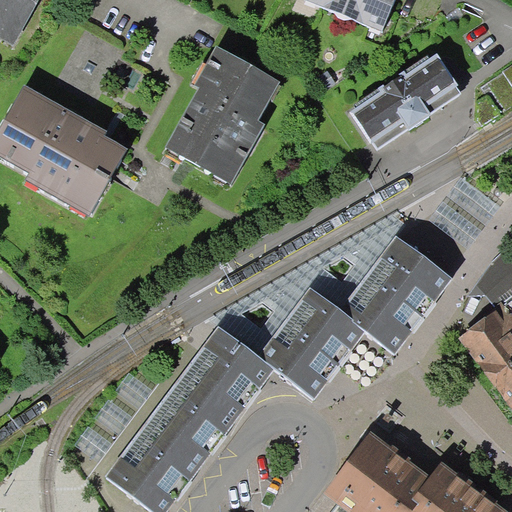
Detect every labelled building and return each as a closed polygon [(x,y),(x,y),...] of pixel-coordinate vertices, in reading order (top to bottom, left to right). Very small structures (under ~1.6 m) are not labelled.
[(39,0),(0,0),(0,36),(14,44),(39,0)] [(303,0),(382,32),(395,0),(303,0)] [(280,87),(215,51),(199,81),(203,83),(166,151),(232,187),(266,126),(260,123),(280,87)] [(462,92),(436,54),(351,110),(376,149),(462,92)] [(131,151),(25,91),(0,134),(0,163),(27,179),(24,184),(86,219),(88,214),(93,217),(131,151)] [(446,197),(486,226),(499,207),(460,178),(446,197)] [(428,222),(467,251),(481,232),(442,203),(428,222)] [(258,359),(261,356),(311,290),(340,312),(342,309),(396,238),(406,225),(393,215),(211,319),(208,320),(213,323),(219,328),(258,359)] [(342,309),(340,312),(311,290),(261,356),(258,359),(273,371),(312,400),(314,398),(364,332),(394,354),(397,350),(451,279),(396,238),(342,309)] [(511,244),(492,261),(476,284),(497,308),(458,338),(489,377),(511,362),(511,244)] [(219,328),(106,478),(150,511),(166,511),(273,371),(258,359),(219,328)] [(511,362),(489,377),(511,409),(511,362)] [(130,374),(116,393),(139,411),(154,392),(130,374)] [(110,401),(95,420),(118,438),(133,419),(110,401)] [(87,433),(75,448),(99,465),(113,446),(90,428),(87,433)] [(437,477),(376,432),(329,494),(342,504),(336,511),(511,511),(511,510),(449,463),(437,477)]
